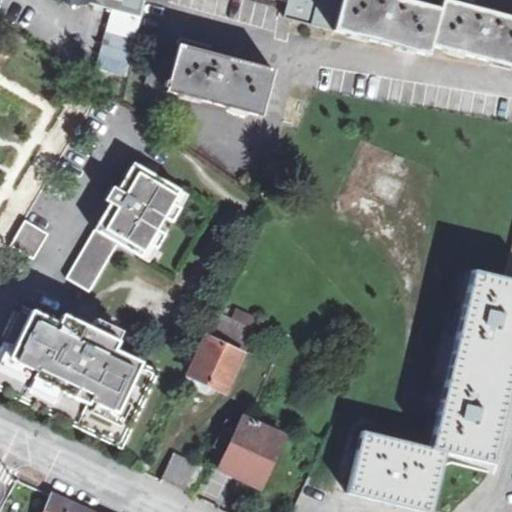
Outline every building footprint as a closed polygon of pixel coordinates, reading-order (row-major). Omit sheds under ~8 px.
[(48,0),(48,1),(63,13),(84,12),(138,26),(143,1),(143,0),(48,0)] [(285,19),(333,32),(341,0),(289,0),(289,3),(285,19)] [(431,47),(440,12),(401,1),(400,0),(341,0),(333,32),(428,58),(431,47)] [(440,12),(431,47),(511,69),(511,19),(497,15),(498,8),(491,6),(484,4),(482,11),(443,1),(440,12)] [(170,62),(161,91),(160,93),(258,120),(270,76),(228,63),(230,58),(222,56),(215,54),(214,59),(174,48),(170,62)] [(161,91),(170,62),(153,57),(144,86),(161,91)] [(66,279),(89,292),(118,243),(140,257),(148,245),(156,250),(165,235),(156,230),(163,219),(172,223),(180,209),(172,204),(179,191),(134,164),(118,190),(112,187),(104,201),(110,204),(95,230),(66,279)] [(172,204),(180,209),(188,196),(179,191),(172,204)] [(48,234),(26,220),(10,246),(33,259),(48,234)] [(511,228),(501,272),(511,274),(511,228)] [(140,257),(148,262),(156,250),(148,245),(140,257)] [(474,265),(449,359),(510,374),(511,363),(511,274),(501,272),(474,265)] [(17,304),(0,340),(0,390),(1,391),(89,434),(121,450),(158,372),(113,350),(117,341),(62,315),(58,323),(17,304)] [(215,315),(205,337),(243,355),(253,333),(215,315)] [(226,391),(243,355),(205,337),(188,374),(211,385),(226,391)] [(449,359),(425,452),(441,455),(490,467),(510,374),(449,359)] [(205,397),(211,385),(188,374),(183,385),(205,397)] [(282,438),(243,420),(221,469),(260,488),(282,438)] [(420,511),(428,511),(441,455),(425,452),(360,434),(346,496),(420,511)] [(193,492),(205,467),(206,464),(178,451),(165,479),(193,492)] [(83,511),(51,497),(43,511),(83,511)]
